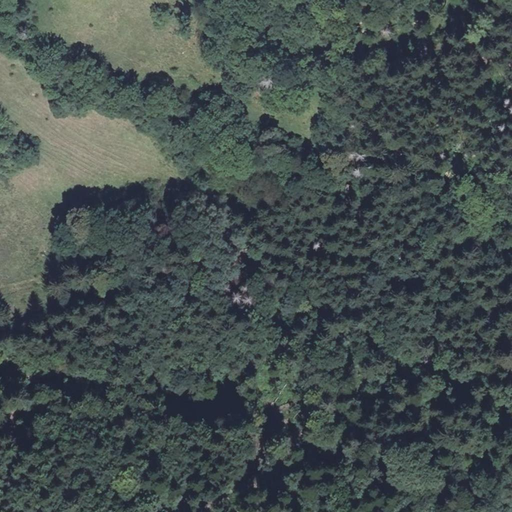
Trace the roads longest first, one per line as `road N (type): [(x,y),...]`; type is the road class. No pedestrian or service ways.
road 1 (track): [(3,0),(80,78),(250,139)]
road 2 (track): [(511,164),(388,181),(250,139)]
